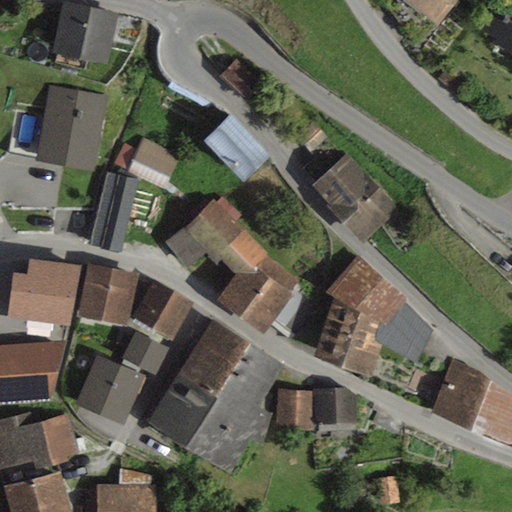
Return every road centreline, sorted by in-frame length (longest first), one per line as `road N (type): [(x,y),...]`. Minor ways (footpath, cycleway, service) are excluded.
road 1 (residential): [(511,456),(285,353),(178,282),(76,251),(0,247)]
road 2 (residential): [(511,384),(474,357),(268,139),(181,60),(180,27)]
road 3 (residential): [(180,27),(216,17),(314,97),(511,224)]
road 4 (residential): [(511,150),(454,113),(400,62),(356,0)]
